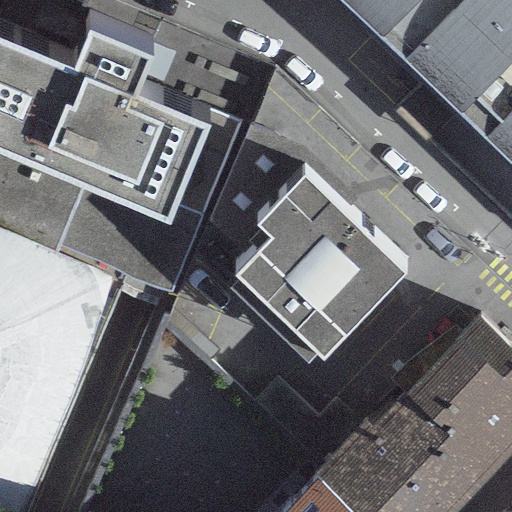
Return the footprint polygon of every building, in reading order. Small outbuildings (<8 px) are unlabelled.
[(76,0),(70,14),(34,0),(0,0),(0,214),(168,284),(240,113),(198,96),(208,73),(137,43),(154,3),(146,0),(76,0)] [(511,0),(374,0),(511,128),(511,0)] [(405,237),(298,137),(249,189),(266,204),(236,236),(327,320),(405,237)] [(0,224),(0,511),(19,511),(122,274),(0,224)] [(511,314),(476,280),(317,439),(392,511),(421,511),(511,419),(511,314)] [(392,511),(317,439),(248,511),(152,511),(82,487),(71,511),(392,511)]
